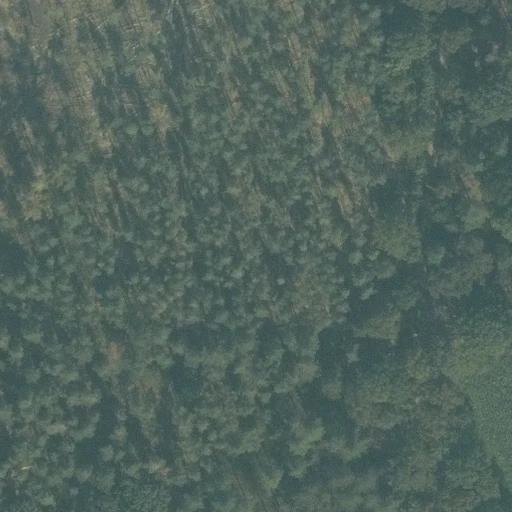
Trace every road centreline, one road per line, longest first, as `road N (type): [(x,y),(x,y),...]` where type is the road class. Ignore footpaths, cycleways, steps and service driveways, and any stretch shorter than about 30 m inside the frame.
road 1 (track): [(414,321),(445,0)]
road 2 (track): [(456,511),(412,406),(414,321)]
